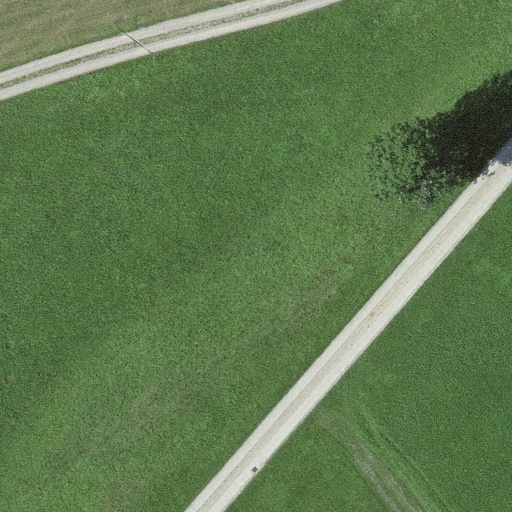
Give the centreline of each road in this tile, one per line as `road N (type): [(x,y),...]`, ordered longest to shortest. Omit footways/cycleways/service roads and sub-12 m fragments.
road 1 (unclassified): [(511,165),(204,511)]
road 2 (track): [(306,0),(0,88)]
